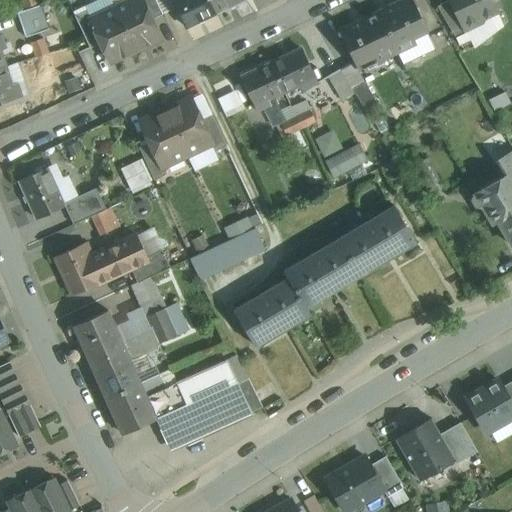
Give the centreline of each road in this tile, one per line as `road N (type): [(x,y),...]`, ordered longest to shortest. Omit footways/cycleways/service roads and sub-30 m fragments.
road 1 (residential): [(511,312),(187,511)]
road 2 (residential): [(332,0),(0,152)]
road 3 (residential): [(99,429),(0,216)]
